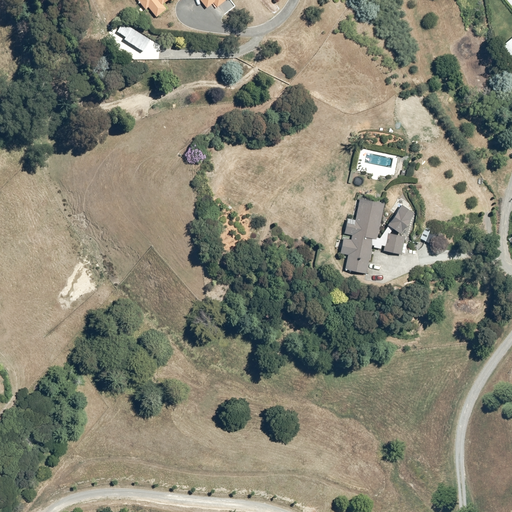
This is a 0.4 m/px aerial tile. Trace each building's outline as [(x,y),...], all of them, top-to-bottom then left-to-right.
[(137,0),(145,9),(148,7),(155,16),(167,8),(163,3),(166,0),(174,0),(177,3),(180,0),(200,0),(206,9),(213,3),(217,7),(226,0),(137,0)] [(511,33),(500,43),(511,57),(511,33)] [(381,201),(359,197),(356,219),(347,218),(344,233),(352,234),(351,239),(343,238),(341,253),(347,254),(345,270),(366,273),(371,238),(375,239),(381,201)] [(414,214),(402,204),(387,222),(399,232),(414,214)] [(426,223),(419,237),(432,244),(439,230),(426,223)] [(404,235),(388,232),(384,250),(400,253),(404,235)]
